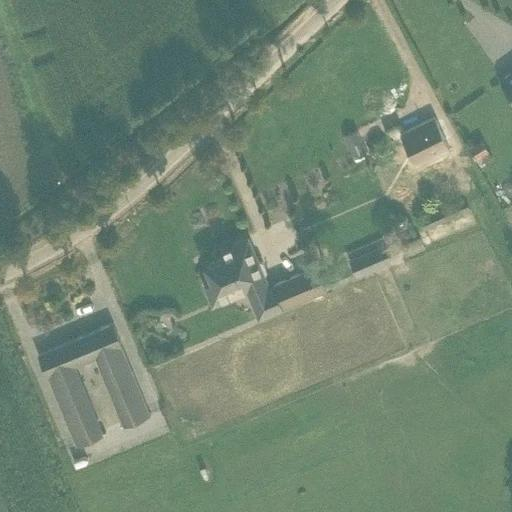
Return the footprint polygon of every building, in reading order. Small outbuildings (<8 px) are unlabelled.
[(511,71),(499,80),(511,97),(511,71)] [(401,133),(417,165),(449,149),(433,117),(401,133)] [(481,140),(468,148),(475,158),(488,150),(481,140)] [(220,248),(224,257),(205,265),(211,280),(204,284),(213,305),(246,291),(258,319),(326,289),(316,266),(269,286),(264,275),(266,270),(262,262),(257,260),(247,236),(220,248)] [(401,244),(405,255),(423,246),(419,236),(401,244)] [(356,277),(392,261),(384,243),(348,258),(350,262),(356,276),(356,277)] [(350,262),(342,266),(348,279),(356,276),(350,262)] [(38,353),(75,444),(103,433),(75,365),(95,357),(122,425),(150,414),(112,323),(38,353)]
